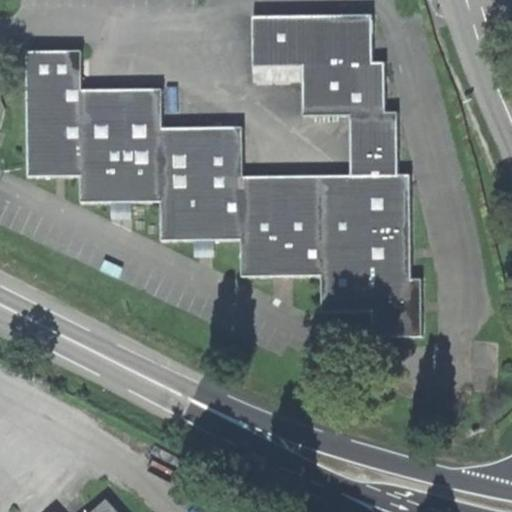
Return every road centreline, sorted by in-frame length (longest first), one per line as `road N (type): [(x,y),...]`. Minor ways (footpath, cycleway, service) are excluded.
road 1 (secondary): [(474,484),(187,398)]
road 2 (secondary): [(0,305),(187,398)]
road 3 (unknown): [(0,412),(170,511)]
road 4 (secondary): [(187,398),(313,480)]
